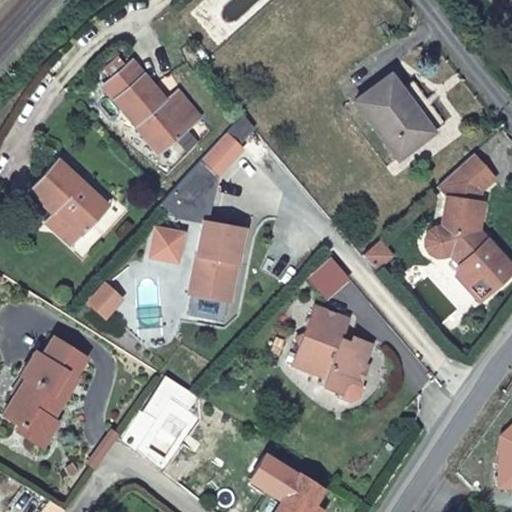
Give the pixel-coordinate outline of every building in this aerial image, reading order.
[(117,61),(104,73),(113,82),(126,70),(117,61)] [(102,92),(162,154),(191,127),(180,114),(169,112),(161,103),(165,99),(132,64),(126,70),(113,82),(102,92)] [(422,120),(393,83),(359,107),(406,172),(438,151),(417,121),(422,120)] [(203,116),(177,88),(165,99),(161,103),(169,112),(180,114),(191,127),(203,116)] [(243,114),(225,134),(238,146),(252,126),(243,114)] [(238,146),(225,134),(168,199),(185,213),(213,215),(220,182),(238,146)] [(487,198),(501,187),(480,163),(444,194),(454,206),(448,236),(445,235),(439,237),(435,240),(432,243),(431,252),(434,258),(441,263),(449,263),(453,260),(468,278),(461,283),(483,310),(511,285),(511,274),(483,241),(476,239),(479,229),(486,230),(491,212),(487,211),(487,198)] [(62,216),(90,238),(113,209),(105,202),(58,164),(36,194),(32,198),(58,220),(62,216)] [(185,213),(168,199),(158,210),(178,224),(206,229),(207,220),(212,221),(213,215),(185,213)] [(233,268),(241,270),(249,228),(212,221),(207,220),(206,229),(193,301),(196,301),(192,321),(227,328),(230,307),(234,308),(239,283),(231,281),(233,268)] [(186,241),(158,237),(153,264),(181,269),(186,241)] [(382,246),(366,260),(379,276),(396,262),(382,246)] [(332,263),(310,282),(321,294),(343,276),(332,263)] [(239,283),(241,270),(233,268),(231,281),(239,283)] [(0,280),(0,300),(1,302),(13,285),(1,278),(0,280)] [(109,292),(94,309),(108,323),(124,305),(109,292)] [(292,370),(315,380),(330,385),(326,393),(343,400),(341,404),(353,409),(362,403),(366,392),(362,390),(371,369),(366,367),(374,348),(354,340),(352,344),(344,341),(346,337),(351,324),(339,320),(334,318),(317,311),(305,339),(305,340),(297,342),(302,347),(292,370)] [(28,382),(65,406),(75,394),(70,390),(59,383),(64,375),(75,381),(91,359),(58,338),(46,355),(39,350),(24,374),(30,379),(28,382)] [(59,383),(70,390),(75,381),(64,375),(59,383)] [(28,382),(6,414),(30,429),(26,436),(44,446),(60,420),(55,418),(65,406),(28,382)] [(511,431),(500,442),(498,492),(511,492),(511,431)] [(316,511),(326,497),(297,478),(296,480),(269,462),(253,485),(271,497),(260,511),(316,511)] [(51,511),(71,511),(73,510),(70,508),(60,502),(51,511)]
